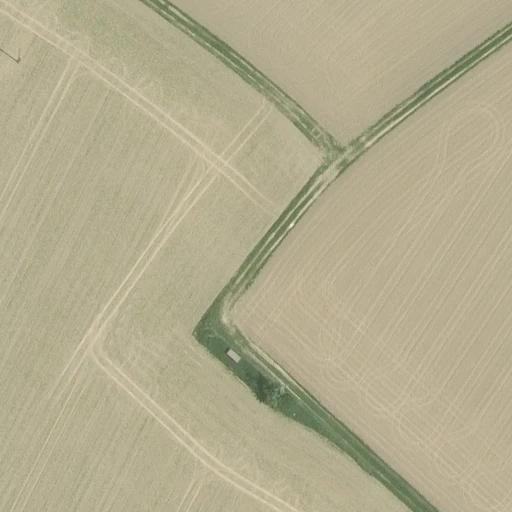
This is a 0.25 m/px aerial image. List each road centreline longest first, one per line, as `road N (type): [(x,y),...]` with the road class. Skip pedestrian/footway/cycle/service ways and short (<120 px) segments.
road 1 (track): [(157,0),(269,91),(340,165),(228,303),(231,342),(422,511)]
road 2 (track): [(340,165),(511,31)]
